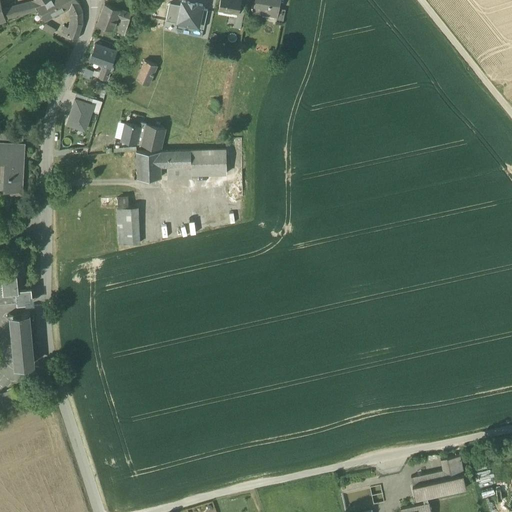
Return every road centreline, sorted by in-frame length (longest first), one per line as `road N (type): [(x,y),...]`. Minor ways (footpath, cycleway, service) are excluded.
road 1 (residential): [(89,0),(90,20),(51,120),(44,350),(98,511)]
road 2 (track): [(511,114),(419,0)]
